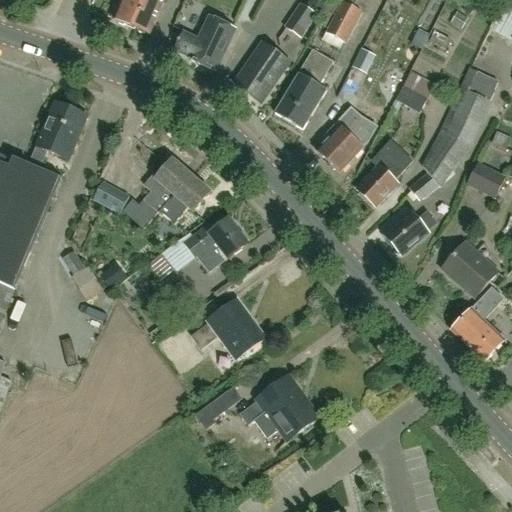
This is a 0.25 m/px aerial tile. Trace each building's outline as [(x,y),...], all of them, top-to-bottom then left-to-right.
[(126,26),(134,29),(145,4),(141,2),(141,0),(122,0),(114,21),(117,22),(118,25),(123,27),(126,26)] [(141,0),(141,2),(145,4),(134,29),(137,30),(138,33),(143,35),(146,34),(151,36),(165,0),(141,0)] [(330,0),(324,12),(334,18),(326,34),(346,45),(363,14),(353,9),(357,0),(330,0)] [(511,8),(503,4),(490,31),(511,41),(511,8)] [(301,40),(317,16),(300,5),(284,28),(301,40)] [(183,7),(179,24),(201,30),(206,13),(183,7)] [(189,62),(194,64),(214,20),(209,17),(202,33),(187,27),(185,33),(182,32),(174,51),(190,59),(189,62)] [(231,28),(214,20),(194,64),(216,74),(236,30),(231,28)] [(385,56),(398,29),(381,21),(368,47),(385,56)] [(422,51),(429,36),(418,31),(410,46),(422,51)] [(234,86),(245,94),(260,104),(291,58),(274,47),(265,41),(234,86)] [(376,57),(362,50),(353,68),(367,75),(376,57)] [(319,87),(332,64),(311,51),(274,114),(303,131),(327,91),(319,87)] [(490,104),(499,83),(470,70),(440,134),(422,168),(423,169),(422,169),(427,175),(409,191),(421,204),(440,188),(440,187),(455,175),(453,172),(470,148),(471,149),(492,104),(490,104)] [(392,103),(405,87),(393,77),(380,94),(392,103)] [(398,103),(402,106),(421,117),(429,104),(405,91),(398,103)] [(372,111),(383,120),(394,107),(383,98),(372,111)] [(37,148),(29,166),(29,167),(40,171),(48,153),(69,162),(87,117),(55,104),(36,148),(37,148)] [(354,141),(364,130),(351,118),(339,132),(335,128),(325,138),(330,143),(318,154),(328,164),(328,168),(332,172),(336,171),(340,174),(363,149),(354,141)] [(388,200),(400,189),(394,183),(412,165),(392,144),(373,163),(378,169),(357,191),(360,194),(358,196),(364,202),(366,200),(375,209),(386,198),(388,200)] [(0,284),(15,291),(62,180),(40,171),(29,167),(29,166),(21,163),(13,160),(12,164),(0,155),(0,284)] [(174,197),(192,178),(172,161),(156,180),(153,178),(144,187),(152,194),(145,202),(159,215),(168,205),(174,197)] [(495,195),(505,179),(479,165),(470,182),(495,195)] [(194,214),(211,194),(192,178),(174,197),(194,214)] [(103,184),(93,202),(120,215),(129,197),(103,184)] [(427,233),(436,225),(427,214),(417,222),(412,215),(385,237),(393,247),(391,249),(397,255),(399,253),(401,257),(428,235),(427,233)] [(176,276),(196,260),(216,244),(229,261),(248,246),(246,243),(248,241),(242,233),(240,235),(228,221),(214,232),(210,227),(185,246),(182,241),(149,267),(161,282),(173,272),(176,276)] [(442,271),(473,300),(485,285),(486,286),(497,274),(465,245),(442,271)] [(72,272),(82,266),(75,255),(64,262),(72,272)] [(109,291),(126,279),(117,265),(100,278),(109,291)] [(32,266),(26,286),(36,289),(43,270),(32,266)] [(0,362),(0,325),(14,293),(0,287),(0,377),(5,365),(0,362)] [(502,341),(492,330),(486,324),(505,303),(491,290),(451,334),(485,365),(505,344),(502,341)] [(236,362),(265,340),(264,339),(262,341),(245,319),(248,317),(237,301),(207,323),(209,326),(192,339),(201,352),(219,339),(236,362)] [(248,427),(255,423),(267,440),(279,431),(287,443),(319,420),(318,418),(315,420),(299,398),(302,396),(288,378),(256,401),(258,403),(240,416),(248,427)] [(219,400),(205,410),(213,422),(227,412),(219,400)]
